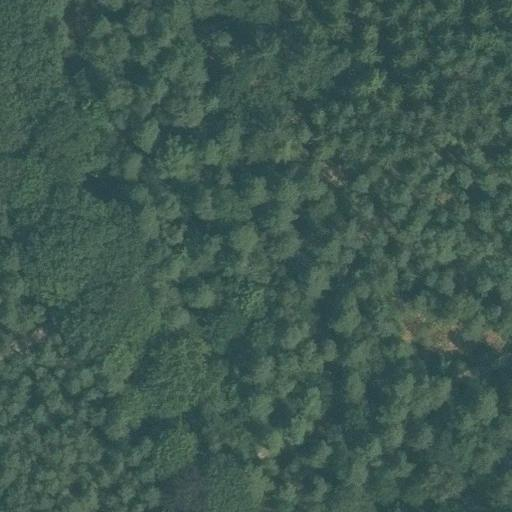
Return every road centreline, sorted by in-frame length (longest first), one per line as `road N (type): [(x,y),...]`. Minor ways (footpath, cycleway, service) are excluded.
road 1 (track): [(511,355),(197,469)]
road 2 (track): [(300,0),(16,110)]
road 3 (track): [(115,310),(218,511)]
road 4 (track): [(16,110),(115,310)]
road 5 (track): [(0,371),(115,310)]
